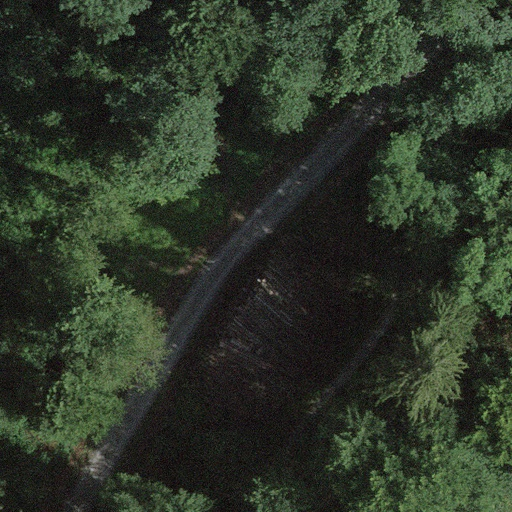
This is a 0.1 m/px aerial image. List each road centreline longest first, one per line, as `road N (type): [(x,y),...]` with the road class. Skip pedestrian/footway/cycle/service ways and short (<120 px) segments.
road 1 (track): [(511,0),(369,110),(272,201),(111,432),(65,511)]
road 2 (unknown): [(511,325),(367,511)]
